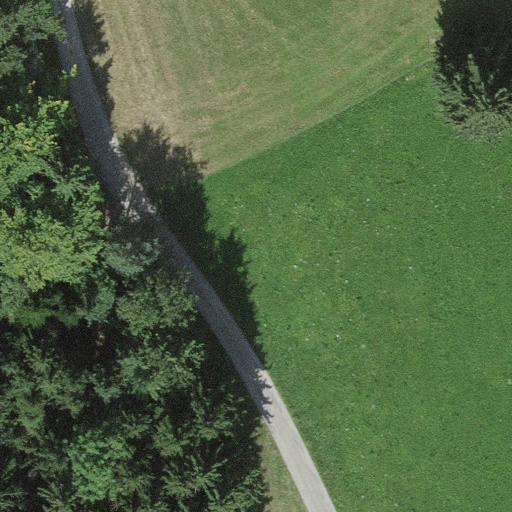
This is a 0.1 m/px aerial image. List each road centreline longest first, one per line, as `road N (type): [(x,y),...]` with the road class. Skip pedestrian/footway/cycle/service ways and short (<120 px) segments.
road 1 (track): [(65,0),(96,116),(328,511)]
road 2 (track): [(0,245),(511,16)]
